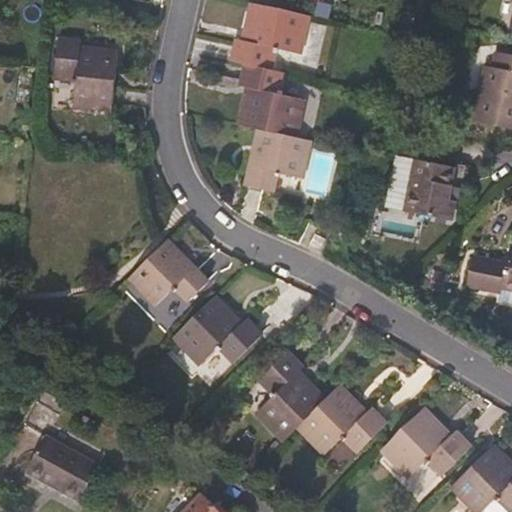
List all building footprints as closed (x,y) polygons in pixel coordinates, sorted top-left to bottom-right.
[(301,53),(309,16),(252,3),(243,45),(237,43),(234,61),(246,64),(271,69),(275,52),(278,52),(279,48),(301,53)] [(118,50),(76,46),(77,40),(59,38),(55,77),(73,79),(72,82),(77,83),(74,105),(112,109),(118,50)] [(511,55),(496,52),(493,67),(484,65),(473,121),(511,129),(511,55)] [(258,129),(297,138),(304,99),(282,94),(283,91),(279,91),(283,72),(271,69),(246,64),(242,82),(248,84),(247,87),(239,125),(258,129)] [(297,138),(258,129),(246,183),(275,189),(281,164),(306,169),(312,141),(297,138)] [(452,183),(455,167),(416,159),(405,211),(452,221),(456,201),(448,199),(452,183)] [(325,239),(315,234),(310,244),(320,250),(325,239)] [(170,238),(126,280),(153,308),(175,288),(188,302),(211,281),(170,238)] [(511,245),(511,246),(507,263),(473,255),(467,286),(501,293),(500,300),(511,302),(511,245)] [(250,322),(246,326),(217,295),(174,336),(201,364),(217,349),(220,351),(222,349),(235,361),(263,335),(250,322)] [(299,425),(326,399),(295,369),(300,365),(287,352),(260,379),(272,392),(270,395),(273,397),(257,413),(284,440),(299,425)] [(375,411),(370,415),(341,384),(326,399),(299,425),(326,453),(342,438),(344,440),(347,438),(359,450),(368,442),(387,424),(375,411)] [(453,439),(424,408),(382,449),(409,477),(425,461),(425,462),(427,464),(430,461),(442,474),(452,466),(470,448),(458,435),(453,439)] [(79,501),(99,465),(47,436),(27,472),(79,501)] [(511,464),(495,446),(452,487),(476,511),(481,511),(495,498),(495,499),(496,499),(498,501),(500,499),(511,510),(511,464)] [(221,511),(202,493),(183,511),(221,511)]
